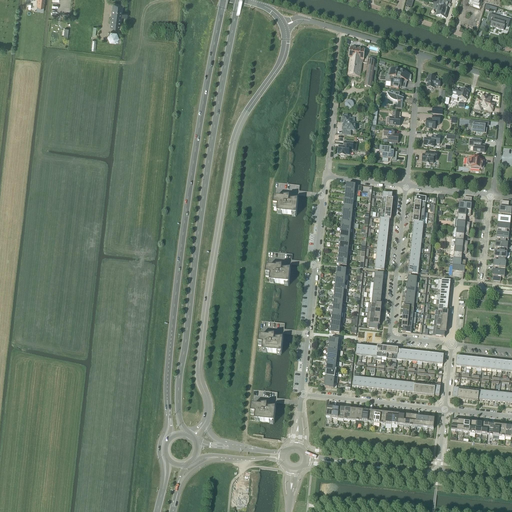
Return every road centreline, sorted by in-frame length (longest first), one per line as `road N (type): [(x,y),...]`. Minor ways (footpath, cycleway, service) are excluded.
road 1 (secondary): [(186,434),(179,375),(238,0)]
road 2 (tertiary): [(284,25),(283,56),(231,149),(198,372),(207,417)]
road 3 (secondary): [(223,0),(188,189),(167,402)]
road 4 (unclassified): [(511,83),(305,19),(284,25)]
road 5 (residential): [(301,395),(325,176)]
road 6 (residential): [(451,344),(389,336),(405,185)]
road 7 (unclassified): [(511,50),(351,0)]
road 8 (residential): [(444,409),(301,395)]
road 9 (tertiary): [(438,473),(304,459)]
